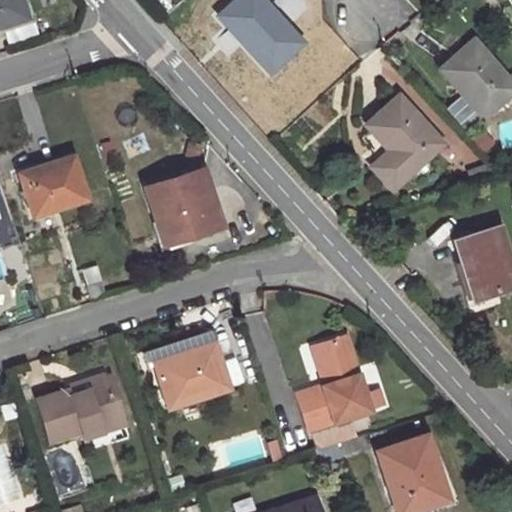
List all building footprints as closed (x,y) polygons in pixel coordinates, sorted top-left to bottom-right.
[(17,0),(0,0),(0,24),(23,16),(17,0)] [(261,0),(233,0),(217,15),(267,71),(299,42),(261,0)] [(511,85),(471,40),(439,68),(482,115),(511,88),(511,85)] [(396,96),(365,124),(408,171),(438,143),(396,96)] [(71,155),(17,172),(30,214),(84,197),(71,155)] [(201,168),(146,186),(162,235),(186,228),(187,234),(219,224),(201,168)] [(511,273),(497,226),(453,238),(471,298),(511,285),(511,273)] [(186,228),(162,235),(164,242),(187,234),(186,228)] [(172,353),(220,337),(217,327),(143,352),(146,361),(151,360),(172,353)] [(307,428),(371,408),(345,332),(319,340),(331,381),(322,384),(296,392),(307,428)] [(151,360),(165,406),(235,383),(220,337),(172,353),(151,360)] [(310,343),(322,384),(331,381),(319,340),(317,340),(310,343)] [(80,434),(98,429),(97,423),(121,415),(107,371),(83,379),(85,387),(67,392),(66,387),(34,398),(46,439),(78,428),(80,434)] [(82,379),(65,384),(66,387),(67,392),(85,387),(83,379),(82,379)] [(121,415),(97,423),(98,429),(123,421),(121,415)] [(425,434),(373,450),(394,511),(409,511),(447,500),(425,434)] [(340,455),(359,449),(355,435),(336,441),(340,455)] [(314,448),(321,471),(343,463),(340,455),(336,441),(314,448)] [(281,458),(277,446),(268,449),(270,455),(272,461),(281,458)] [(322,511),(317,496),(267,511),(322,511)]
